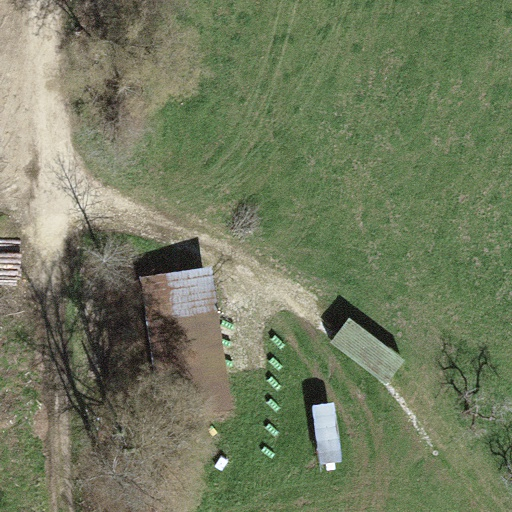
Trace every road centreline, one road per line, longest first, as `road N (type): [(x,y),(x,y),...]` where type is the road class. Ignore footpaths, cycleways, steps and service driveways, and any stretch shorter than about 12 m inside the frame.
road 1 (track): [(484,511),(416,393),(302,303),(49,170)]
road 2 (track): [(66,511),(50,363),(49,170)]
road 3 (track): [(49,170),(50,0)]
